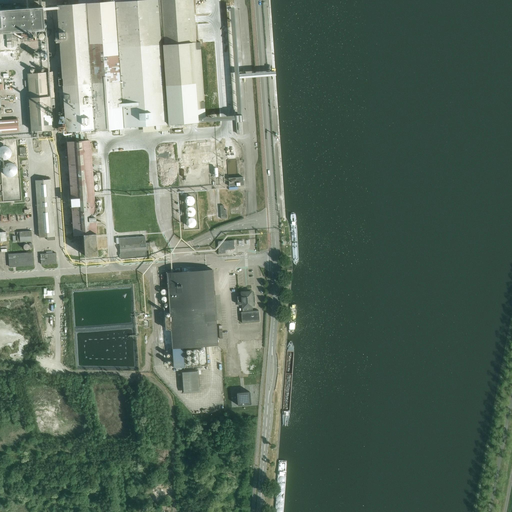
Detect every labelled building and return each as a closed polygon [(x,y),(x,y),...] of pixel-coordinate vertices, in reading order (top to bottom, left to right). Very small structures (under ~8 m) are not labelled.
[(62,125),(62,132),(205,122),(200,42),(196,42),(192,0),(143,0),(58,6),(66,124),(62,125)] [(0,33),(44,31),(43,8),(0,10),(0,33)] [(51,118),(55,118),(54,106),(50,106),(49,97),(54,97),(52,72),(28,74),(28,75),(30,98),(29,98),(32,134),(41,133),(40,129),(52,129),(51,118)] [(0,120),(0,132),(18,131),(18,119),(0,120)] [(93,138),(68,140),(71,190),(69,190),(70,207),(73,206),(75,235),(86,234),(86,233),(99,232),(96,181),(101,181),(100,173),(95,173),(93,138)] [(11,155),(11,153),(11,151),(11,150),(10,149),(9,147),(8,146),(6,145),(5,145),(3,145),(1,145),(0,145),(0,160),(2,161),(4,161),(6,161),(7,160),(8,159),(9,158),(10,157),(11,156),(11,155)] [(183,165),(196,165),(195,152),(183,152),(183,165)] [(17,170),(17,169),(17,168),(16,166),(16,165),(15,164),(14,163),(12,162),(11,162),(9,162),(8,162),(6,163),(5,163),(4,164),(4,165),(3,166),(3,168),(2,169),(3,171),(3,172),(4,173),(5,174),(6,175),(7,176),(9,176),(10,176),(11,176),(13,176),(14,175),(15,174),(16,173),(16,172),(17,170)] [(245,176),(230,176),(231,184),(226,184),(226,186),(229,186),(229,190),(239,189),(238,184),(245,184),(245,176)] [(47,237),(47,241),(55,240),(51,180),(35,181),(39,237),(47,237)] [(20,232),(20,243),(32,242),(31,231),(20,232)] [(10,249),(9,233),(1,234),(2,250),(10,249)] [(87,233),(88,255),(100,254),(99,233),(87,233)] [(146,251),(149,250),(148,243),(145,243),(145,237),(138,237),(138,236),(136,237),(129,238),(129,237),(126,237),(126,238),(119,238),(120,254),(120,255),(120,257),(121,259),(146,257),(146,251)] [(219,254),(225,253),(225,250),(234,249),(234,240),(218,242),(219,254)] [(9,255),(10,267),(33,265),(32,253),(9,255)] [(40,254),(41,265),(57,263),(56,253),(40,254)] [(170,316),(164,317),(165,329),(171,329),(171,332),(172,348),(172,352),(173,368),(184,367),(183,358),(183,347),(206,346),(217,345),(216,320),(214,295),(212,269),(212,265),(182,267),(182,271),(167,272),(170,316)] [(48,287),(45,287),(45,298),(48,298),(48,304),(55,304),(55,286),(48,286),(48,287)] [(241,312),(242,323),(260,321),(259,310),(253,311),(253,307),(254,306),(254,303),(252,302),(251,297),(253,295),(253,293),(251,292),(241,293),(242,297),(240,298),(238,299),(239,303),(240,304),(242,303),(243,308),(242,308),(242,312),(241,312)] [(171,332),(161,333),(162,353),(172,352),(172,348),(171,332)] [(183,392),(201,391),(199,370),(181,371),(183,392)] [(249,392),(236,393),(237,405),(238,405),(238,406),(250,404),(249,392)]
